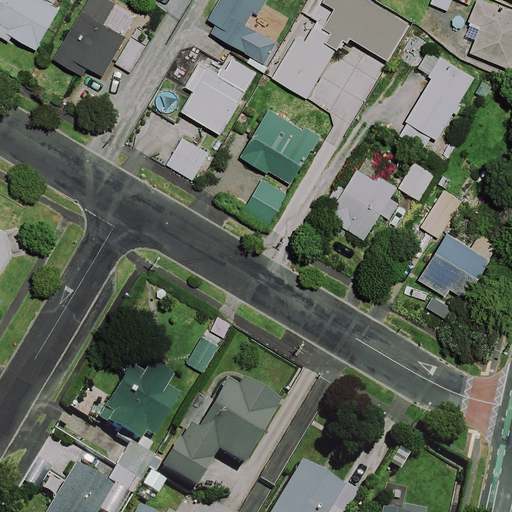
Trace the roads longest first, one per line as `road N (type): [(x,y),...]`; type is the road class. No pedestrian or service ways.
road 1 (residential): [(511,408),(411,371),(126,205)]
road 2 (residential): [(0,423),(126,205)]
road 3 (residential): [(126,205),(0,128)]
